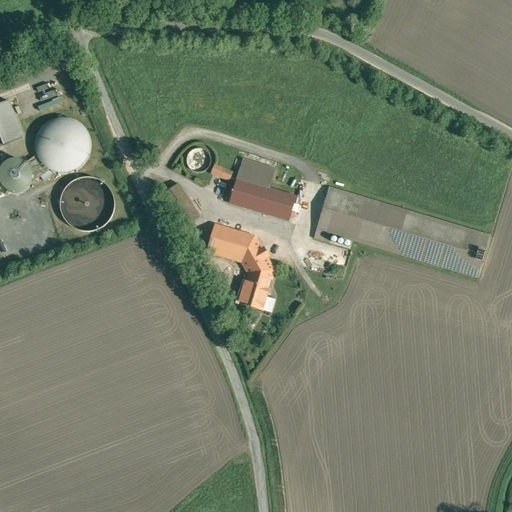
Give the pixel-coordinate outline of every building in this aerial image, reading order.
[(48,84),(37,88),(39,92),(50,88),(48,84)] [(58,89),(40,96),(42,101),(60,95),(58,89)] [(62,99),(39,108),(41,113),(63,104),(62,99)] [(9,101),(0,104),(0,133),(4,146),(23,138),(9,101)] [(68,118),(63,118),(58,118),(55,119),(53,120),(51,121),(49,122),(46,124),(45,125),(43,127),(41,129),(39,132),(38,135),(37,137),(36,139),(36,142),(35,143),(35,146),(36,149),(36,151),(36,152),(37,154),(37,155),(38,157),(39,160),(40,160),(41,163),(43,164),(43,165),(44,166),(46,168),(47,168),(48,169),(49,169),(50,170),(51,170),(54,172),(56,172),(59,173),(64,173),(68,173),(71,172),(74,171),(77,169),(80,167),(83,165),(85,163),(87,159),(89,156),(90,153),(90,151),(90,149),(91,145),(90,142),(90,140),(89,138),(89,136),(88,134),(86,131),(85,129),(83,127),(82,125),(79,123),(77,122),(74,120),(72,119),(68,118)] [(194,147),(192,148),(190,149),(188,151),(187,152),(186,154),(186,156),(186,157),(186,159),(186,160),(186,162),(187,163),(188,165),(189,167),(190,168),(192,169),(194,170),(196,171),(198,171),(201,171),(203,170),(205,169),(206,168),(207,167),(208,166),(209,165),(209,163),(210,161),(210,160),(210,158),(210,156),(210,154),(209,153),(209,152),(208,151),(207,150),(205,148),(204,147),(202,147),(200,146),(198,146),(195,146),(194,147)] [(38,157),(37,155),(28,165),(29,166),(30,167),(31,168),(32,170),(33,171),(34,172),(34,173),(34,174),(34,175),(35,176),(35,177),(35,178),(35,180),(34,182),(34,184),(34,185),(50,170),(49,169),(48,169),(47,168),(46,168),(44,166),(43,165),(43,164),(41,163),(40,160),(39,160),(38,157)] [(274,166),(241,157),(236,177),(268,186),(274,166)] [(18,162),(14,163),(11,164),(9,165),(7,166),(5,168),(4,170),(3,171),(3,173),(2,175),(2,177),(2,179),(2,181),(2,183),(3,185),(4,186),(5,188),(6,189),(7,191),(9,192),(10,193),(12,194),(13,194),(16,195),(19,195),(22,195),(24,194),(26,193),(28,192),(30,191),(31,189),(33,187),(34,185),(34,184),(34,182),(35,180),(35,178),(35,177),(35,176),(34,175),(34,174),(34,173),(34,172),(33,171),(32,170),(31,168),(30,167),(29,166),(28,165),(26,164),(24,163),(21,162),(18,162)] [(232,170),(213,162),(210,171),(229,178),(232,170)] [(91,177),(87,177),(83,178),(80,178),(78,179),(76,180),(73,181),(70,184),(68,186),(66,188),(64,191),(62,195),(61,198),(61,200),(60,203),(60,205),(61,207),(61,209),(61,211),(62,213),(62,215),(63,217),(64,219),(66,221),(68,223),(69,225),(71,226),(73,228),(75,229),(77,230),(79,230),(81,231),(84,232),(89,232),(93,231),(95,231),(98,230),(101,229),(103,227),(105,226),(107,224),(108,223),(110,221),(111,218),(113,216),(113,214),(114,212),(114,210),(115,208),(115,206),(115,204),(115,201),(114,198),(113,195),(112,192),(111,190),(108,186),(106,184),(104,183),(102,181),(100,180),(98,179),(95,178),(91,177)] [(268,186),(236,177),(229,201),(289,217),(296,194),(268,186)] [(200,214),(178,181),(162,192),(184,224),(200,214)] [(491,236),(330,188),(315,239),(324,241),(326,232),(478,277),(491,236)] [(236,230),(215,223),(208,249),(229,255),(236,230)] [(260,236),(236,230),(229,255),(252,262),(274,268),(282,243),(281,243),(281,242),(260,236)] [(274,268),(252,262),(246,280),(245,280),(239,301),(263,308),(269,287),(268,287),(274,268)] [(343,277),(345,267),(327,264),(325,274),(343,277)]
